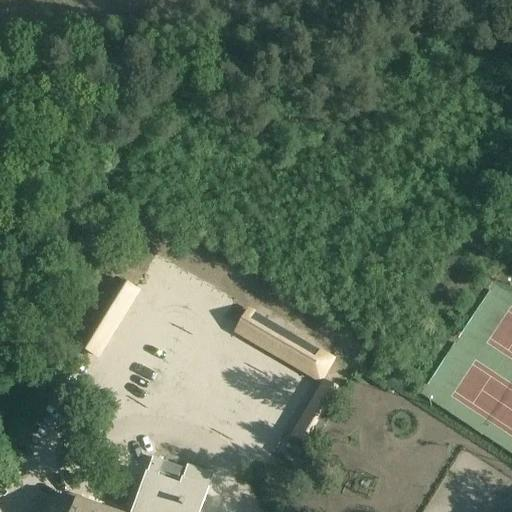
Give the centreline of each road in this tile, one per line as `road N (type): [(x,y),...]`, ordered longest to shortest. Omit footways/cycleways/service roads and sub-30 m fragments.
road 1 (track): [(0,419),(24,366),(0,225)]
road 2 (unknown): [(96,394),(225,473),(236,511)]
